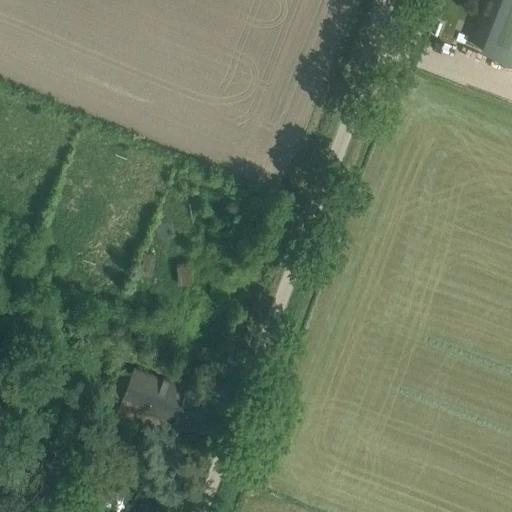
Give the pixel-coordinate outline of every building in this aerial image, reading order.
[(511,0),(499,0),(481,49),(511,60),(511,0)] [(155,253),(146,251),(141,272),(151,274),(155,253)] [(189,262),(179,262),(179,282),(189,282),(189,262)] [(24,298),(0,289),(0,305),(19,312),(24,298)] [(52,321),(31,314),(22,343),(43,350),(52,321)] [(173,438),(178,425),(197,433),(211,397),(137,368),(135,374),(118,368),(109,391),(125,397),(118,416),(173,438)] [(0,438),(4,440),(21,400),(0,391),(0,438)]
